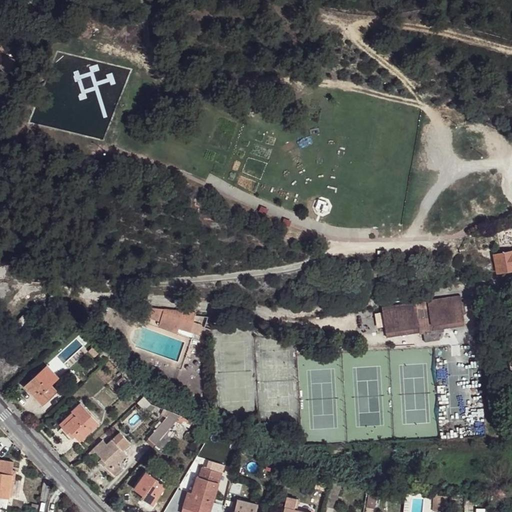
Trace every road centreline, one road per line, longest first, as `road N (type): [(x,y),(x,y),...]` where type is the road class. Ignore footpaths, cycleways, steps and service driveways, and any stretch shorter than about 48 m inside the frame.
road 1 (track): [(454,169),(419,97),(355,40),(355,25),(446,31),(511,49)]
road 2 (residential): [(0,414),(96,511)]
